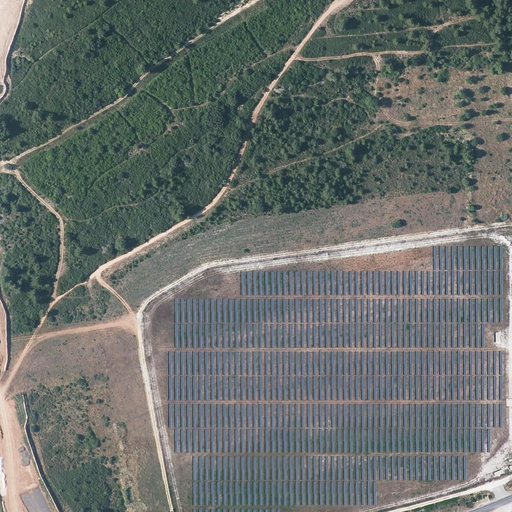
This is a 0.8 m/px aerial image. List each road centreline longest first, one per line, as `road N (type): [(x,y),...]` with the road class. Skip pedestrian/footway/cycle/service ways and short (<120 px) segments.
road 1 (track): [(53,298),(216,199),(261,100),(344,0)]
road 2 (track): [(53,298),(62,227),(10,162)]
